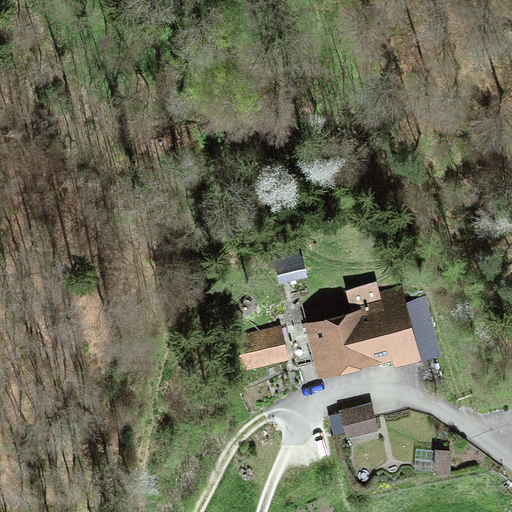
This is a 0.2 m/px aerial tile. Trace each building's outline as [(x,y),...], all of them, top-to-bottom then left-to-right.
[(276,281),(307,273),(301,245),(269,253),(276,281)] [(352,307),(303,319),(318,375),(392,356),(394,364),(420,357),(405,298),(383,303),(376,279),(347,287),(352,307)] [(289,357),(281,324),(234,335),(243,369),(289,357)] [(347,437),(379,430),(372,401),(340,408),(341,411),(329,414),(334,435),(346,432),(347,437)] [(434,471),(450,472),(452,449),(436,447),(435,449),(416,447),(415,468),(434,469),(434,471)]
